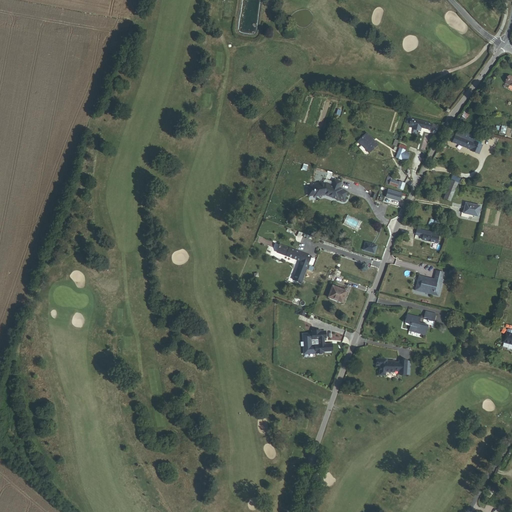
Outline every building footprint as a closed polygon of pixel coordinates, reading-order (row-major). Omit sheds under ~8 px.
[(470,114),(466,111),(462,116),(461,118),(463,121),(465,119),(466,119),(470,114)] [(412,119),(412,118),(408,117),(407,124),(410,125),(414,126),(413,130),(422,132),(423,129),(432,131),(434,125),(412,119)] [(453,143),(471,151),(474,144),(477,138),(459,130),(453,143)] [(378,145),(367,133),(358,141),(361,145),(359,148),(363,152),(365,149),(369,153),(378,145)] [(407,146),(408,145),(402,143),(401,145),(400,144),(399,148),(400,149),(405,151),(406,151),(408,147),(407,146)] [(405,151),(400,149),(396,158),(401,160),(402,159),(407,161),(410,154),(405,152),(405,151)] [(458,183),(461,184),(463,178),(454,175),(452,181),(458,183)] [(398,189),(403,191),(406,184),(399,182),(392,180),(393,178),(388,177),(386,184),(398,188),(398,189)] [(324,184),(314,185),(314,187),(308,188),(309,196),(315,195),(316,196),(326,195),(338,200),(338,198),(344,200),(347,193),(341,190),(339,189),(341,183),(333,180),(333,182),(327,180),(325,180),(324,182),(324,184)] [(444,199),(451,202),(458,183),(452,181),(444,199)] [(386,197),(401,202),(403,193),(389,189),(386,197)] [(464,213),(478,217),(481,206),(467,203),(464,213)] [(344,224),(361,232),(366,222),(349,214),(344,224)] [(423,240),(438,244),(440,238),(438,237),(439,235),(434,234),(434,233),(419,230),(418,233),(424,235),(423,240)] [(377,246),(366,243),(364,250),(375,253),(377,246)] [(311,256),(279,244),(276,252),(300,261),(293,279),(301,282),(311,256)] [(416,290),(438,296),(444,274),(437,272),(435,280),(427,278),(427,279),(420,278),(416,290)] [(330,297),(343,303),(347,292),(333,287),(330,297)] [(428,321),(435,323),(437,314),(426,312),(425,317),(425,318),(429,319),(428,321)] [(421,333),(427,335),(429,325),(423,324),(420,323),(421,319),(407,316),(405,323),(411,325),(410,330),(421,333)] [(320,331),(320,330),(312,331),(312,333),(304,333),(304,338),(303,338),(303,342),(301,342),(301,346),(303,346),(303,353),(315,352),(315,354),(324,353),(324,352),(333,351),(332,343),(325,344),(324,337),(326,337),(326,331),(320,331)] [(387,361),(387,359),(376,359),(376,365),(378,365),(378,368),(379,368),(379,375),(386,375),(386,372),(394,372),(394,371),(398,372),(398,374),(406,374),(406,371),(409,371),(409,367),(407,367),(407,361),(399,361),(399,362),(395,362),(387,361)]
